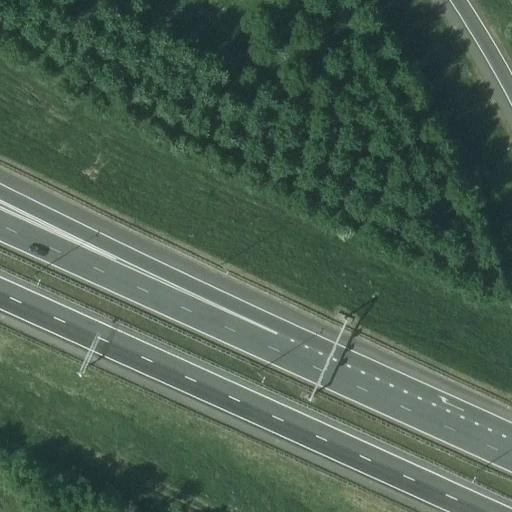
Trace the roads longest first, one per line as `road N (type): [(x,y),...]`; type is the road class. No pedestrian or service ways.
road 1 (motorway): [(0,297),(481,511)]
road 2 (motorway): [(271,348),(207,292),(0,193)]
road 3 (motorway): [(271,348),(200,307),(0,217)]
road 4 (motorway): [(511,456),(271,348)]
